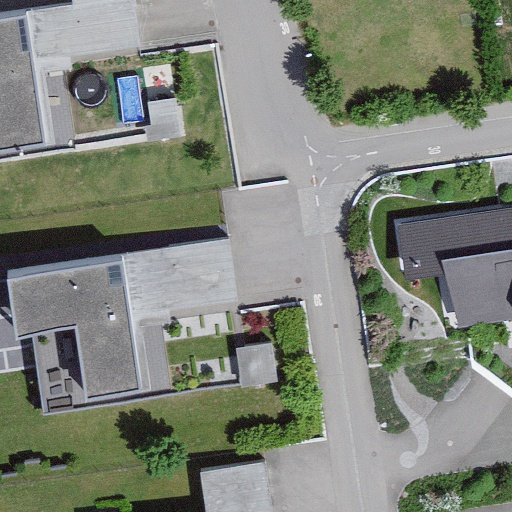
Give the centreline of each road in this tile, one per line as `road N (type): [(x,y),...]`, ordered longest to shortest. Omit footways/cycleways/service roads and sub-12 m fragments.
road 1 (residential): [(360,511),(301,163)]
road 2 (residential): [(511,136),(301,163)]
road 3 (residential): [(301,163),(250,0)]
